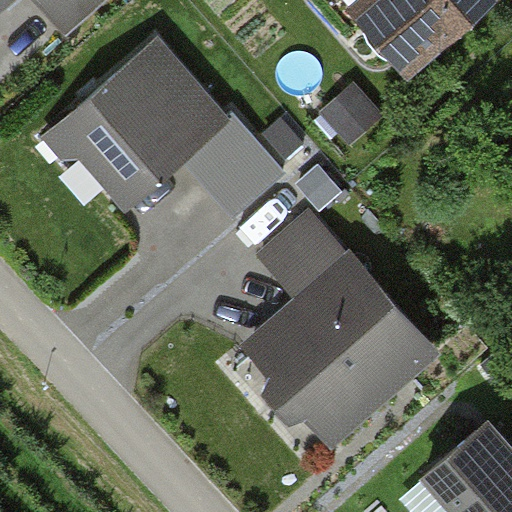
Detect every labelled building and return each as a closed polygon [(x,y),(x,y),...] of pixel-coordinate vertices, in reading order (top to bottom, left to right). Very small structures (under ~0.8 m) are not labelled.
[(0,0),(0,15),(16,0),(40,0),(77,40),(121,0),(0,0)] [(510,0),(363,0),(351,11),(415,83),(510,0)] [(291,175),(169,41),(48,151),(120,230),(189,167),(239,222),(291,175)] [(330,458),(448,351),(319,211),(265,260),(301,299),(237,357),(330,458)] [(451,511),(511,511),(511,446),(488,421),(424,483),(451,511)]
